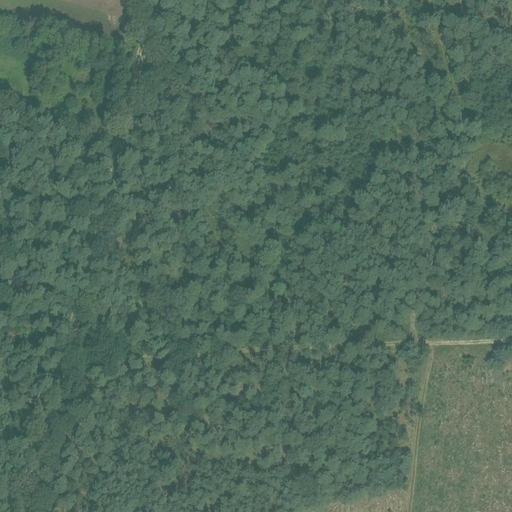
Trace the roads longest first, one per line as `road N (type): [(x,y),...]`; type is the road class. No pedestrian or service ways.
road 1 (track): [(23,511),(117,131)]
road 2 (track): [(61,359),(416,339)]
road 3 (track): [(431,0),(473,145),(446,209),(416,339)]
road 4 (track): [(437,338),(413,511)]
road 5 (track): [(117,131),(151,0)]
